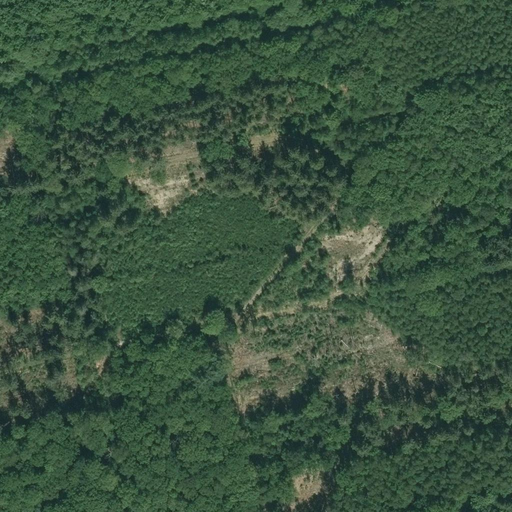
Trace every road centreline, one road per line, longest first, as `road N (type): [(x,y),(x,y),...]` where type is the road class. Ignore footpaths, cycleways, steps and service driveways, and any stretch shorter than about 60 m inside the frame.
road 1 (track): [(511,88),(0,194)]
road 2 (track): [(218,322),(346,293),(417,210),(511,140)]
road 3 (track): [(234,318),(414,106)]
road 4 (track): [(511,420),(324,457),(252,455)]
road 5 (track): [(0,370),(218,322)]
road 6 (track): [(118,169),(100,348)]
road 7 (track): [(346,293),(511,260)]
road 8 (track): [(252,455),(218,322)]
